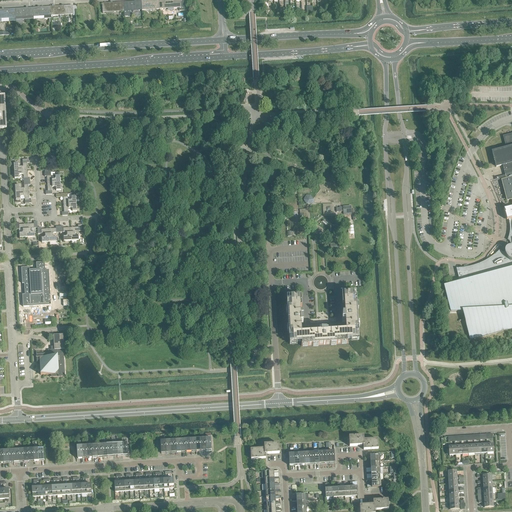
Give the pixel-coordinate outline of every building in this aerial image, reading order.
[(159,0),(141,1),(142,10),(153,9),(153,10),(159,9),(159,0)] [(159,0),(159,9),(166,9),(166,8),(179,8),(179,11),(184,11),(184,5),(185,5),(184,0),(159,0)] [(141,1),(123,2),(124,11),(131,11),(131,10),(142,10),(141,1)] [(124,11),(123,2),(102,3),(102,13),(104,13),(104,12),(117,11),(117,12),(124,11)] [(72,5),(50,6),(51,16),(58,15),(70,14),(70,15),(72,14),(72,5)] [(33,7),(33,16),(44,16),(51,16),(50,6),(33,7)] [(15,8),(15,18),(22,17),(33,16),(33,7),(15,8)] [(15,18),(15,8),(0,9),(0,18),(9,18),(15,18)] [(511,199),(511,200),(511,134),(504,137),(507,148),(492,152),(496,167),(503,165),(505,174),(507,179),(502,181),(507,200),(511,199)] [(14,164),(14,171),(27,171),(27,163),(29,163),(29,159),(22,160),(23,166),(22,167),(20,167),(18,166),(18,164),(14,164)] [(23,176),(24,182),(30,181),(30,178),(28,178),(27,171),(14,171),(14,179),(19,179),(19,176),(20,175),(22,175),(23,176)] [(47,177),(47,184),(60,183),(60,176),(55,176),(55,179),(54,180),(52,180),(51,179),(51,173),(45,173),(44,173),(45,177),(47,177)] [(15,186),(15,193),(28,192),(28,185),(30,185),(30,181),(24,182),(24,188),(23,189),(21,189),(20,188),(20,185),(15,186)] [(60,183),(47,184),(48,191),(45,191),(46,195),(52,195),(52,188),(52,187),(55,187),(56,188),(56,191),(61,191),(60,183)] [(28,192),(15,193),(16,201),(16,202),(18,203),(19,203),(20,202),(20,200),(21,200),(20,198),(21,197),(24,197),(25,197),(25,204),(31,203),(31,200),(29,200),(28,192)] [(63,197),(63,205),(76,204),(76,197),(71,197),(71,200),(71,201),(68,201),(67,200),(67,194),(61,194),(61,198),(63,197)] [(307,204),(311,203),(312,201),(313,200),(313,199),(312,197),(310,195),(306,195),(305,197),(304,200),(305,202),(307,204)] [(76,204),(63,205),(64,212),(62,212),(62,216),(68,216),(68,209),(69,208),(71,208),(72,209),(72,212),(77,212),(76,204)] [(511,207),(504,209),(505,213),(507,216),(508,220),(509,222),(509,224),(509,226),(510,229),(509,231),(509,234),(509,236),(508,238),(507,240),(508,241),(509,241),(510,242),(510,244),(510,245),(510,246),(510,249),(510,250),(508,252),(507,252),(505,252),(503,252),(502,252),(501,251),(500,251),(499,250),(494,255),(490,258),(485,261),(479,263),(474,265),(468,267),(462,268),(456,268),(459,279),(456,280),(457,283),(444,286),(451,311),(463,310),(470,339),(507,330),(507,333),(511,331),(511,207)] [(31,228),(37,228),(37,222),(33,222),(34,224),(26,224),(27,238),(34,237),(34,232),(31,233),(30,232),(30,229),(31,228)] [(19,238),(27,238),(26,224),(19,225),(19,223),(15,223),(15,229),(22,229),(23,230),(23,232),(22,233),(19,233),(19,238)] [(78,227),(70,228),(71,241),(79,241),(78,232),(82,231),(81,225),(78,225),(78,227)] [(56,229),(48,229),(49,242),(57,242),(56,237),(54,237),(53,236),(52,234),(53,233),(60,233),(59,226),(56,227),(56,229)] [(63,226),(59,226),(60,233),(66,232),(67,233),(67,235),(66,237),(63,237),(64,241),(71,241),(70,228),(63,228),(63,226)] [(37,228),(37,234),(44,234),(45,235),(45,237),(44,238),(41,238),(42,243),(49,242),(48,229),(41,230),(41,228),(37,228)] [(34,306),(51,305),(49,270),(45,270),(44,263),(36,263),(37,271),(30,271),(29,268),(21,268),(22,284),(24,284),(25,291),(25,295),(22,295),(23,307),(27,307),(33,306),(34,306)] [(345,323),(346,331),(347,339),(357,339),(356,333),(358,333),(359,333),(356,298),(354,298),(354,293),(342,294),(342,305),(344,305),(345,312),(342,313),(342,323),(345,323)] [(291,343),(301,342),(301,334),(301,324),(303,324),(303,322),(303,317),(303,313),(300,314),(300,308),(302,308),(301,297),(289,297),(289,302),(287,302),(289,337),(291,337),(291,343)] [(301,334),(301,342),(302,346),(301,346),(347,344),(347,343),(347,339),(346,331),(328,332),(328,330),(326,330),(321,330),(317,329),(318,333),(301,334)] [(63,349),(65,349),(64,334),(53,335),(54,347),(51,350),(48,350),(48,353),(36,354),(37,366),(40,366),(40,375),(50,374),(51,376),(51,377),(65,377),(63,349)] [(351,447),(363,446),(363,450),(377,449),(376,440),(364,440),(364,436),(350,437),(351,447)] [(252,450),(253,459),(266,458),(265,454),(278,454),(277,444),(264,445),(264,449),(252,450)] [(361,506),(361,511),(374,511),(375,510),(387,510),(386,500),(373,501),(373,505),(361,506)]
